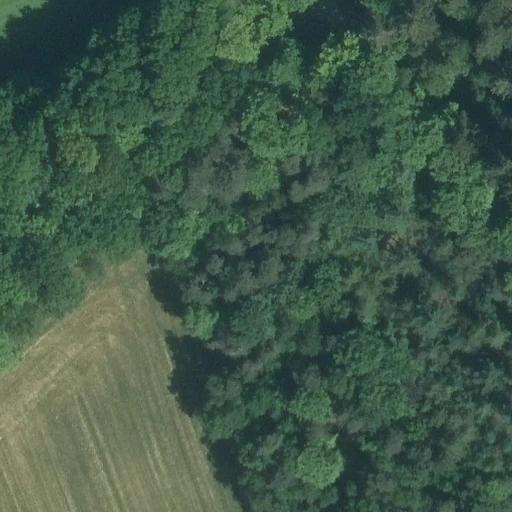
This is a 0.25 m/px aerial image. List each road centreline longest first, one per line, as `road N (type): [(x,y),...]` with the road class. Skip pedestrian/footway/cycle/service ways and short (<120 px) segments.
road 1 (secondary): [(0,257),(308,0)]
road 2 (track): [(511,223),(325,0)]
